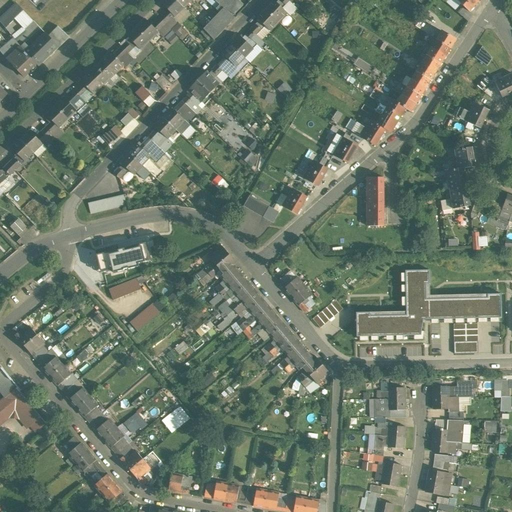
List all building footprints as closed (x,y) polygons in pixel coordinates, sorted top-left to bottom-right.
[(183,8),(175,0),(165,0),(162,3),(168,10),(175,16),(183,8)] [(220,5),(213,0),(205,0),(216,9),(220,5)] [(237,0),(213,0),(220,5),(232,16),(243,5),(237,0)] [(287,0),(278,0),(276,3),(282,9),(289,2),(287,0)] [(478,2),(476,0),(456,0),(469,12),(478,2)] [(276,3),(273,1),(265,9),(278,22),(286,13),(276,3)] [(16,3),(0,18),(0,22),(5,29),(23,11),(16,3)] [(219,13),(204,30),(214,40),(235,18),(232,16),(220,5),(216,9),(219,13)] [(278,22),(265,9),(256,19),(259,21),(264,26),(269,31),(278,22)] [(168,10),(160,18),(166,24),(175,16),(168,10)] [(160,18),(152,26),(158,32),(166,24),(160,18)] [(152,26),(145,19),(136,28),(149,41),(158,32),(152,26)] [(259,21),(250,30),(255,34),(264,26),(259,21)] [(0,34),(8,44),(14,39),(5,29),(0,22),(0,34)] [(441,31),(432,25),(426,33),(436,39),(441,31)] [(48,37),(59,48),(69,38),(57,27),(48,37)] [(149,41),(136,28),(127,37),(136,46),(140,50),(149,41)] [(48,37),(42,30),(33,38),(36,41),(50,56),(59,48),(48,37)] [(250,30),(242,39),(247,43),(255,34),(250,30)] [(27,31),(15,41),(24,52),(36,41),(33,38),(27,31)] [(456,40),(441,31),(436,39),(436,40),(450,48),(456,40)] [(242,39),(239,36),(231,45),(244,58),(252,48),(247,43),(242,39)] [(15,41),(14,39),(8,44),(0,51),(7,60),(23,76),(36,64),(24,52),(15,41)] [(136,46),(130,39),(121,47),(128,54),(136,46)] [(450,48),(436,40),(431,48),(445,56),(450,48)] [(36,41),(24,52),(36,64),(38,67),(50,56),(36,41)] [(244,58),(231,45),(222,54),(225,57),(230,61),(235,67),(244,58)] [(121,47),(113,55),(120,62),(128,54),(121,47)] [(488,65),(495,55),(482,47),(476,57),(488,65)] [(445,56),(431,48),(426,56),(440,64),(445,56)] [(113,55),(111,53),(102,61),(106,65),(115,74),(124,66),(120,62),(113,55)] [(440,64),(426,56),(421,63),(436,72),(440,64)] [(225,57),(216,65),(221,70),(230,61),(225,57)] [(436,72),(421,63),(416,71),(431,80),(436,72)] [(106,65),(93,77),(102,86),(115,74),(106,65)] [(216,65),(208,74),(213,79),(221,70),(216,65)] [(431,80),(416,71),(411,79),(426,88),(431,80)] [(208,74),(205,72),(197,81),(210,93),(218,84),(213,79),(208,74)] [(93,77),(90,73),(81,82),(83,84),(88,89),(93,95),(102,86),(93,77)] [(511,73),(503,78),(511,93),(511,92),(511,73)] [(503,78),(494,82),(502,97),(511,93),(503,78)] [(426,88),(411,79),(407,87),(421,96),(426,88)] [(210,93),(197,81),(188,90),(191,93),(201,102),(210,93)] [(285,96),(292,89),(285,82),(278,89),(285,96)] [(83,84),(75,92),(80,98),(88,89),(83,84)] [(143,85),(135,93),(149,107),(157,100),(143,85)] [(421,96),(407,87),(402,95),(416,104),(421,96)] [(75,92),(66,100),(72,105),(80,98),(75,92)] [(201,102),(191,93),(187,97),(195,104),(197,107),(198,106),(202,102),(201,102)] [(382,93),(377,101),(382,105),(387,96),(382,93)] [(416,104),(402,95),(397,103),(406,109),(405,109),(411,112),(416,104)] [(392,99),(387,96),(382,105),(387,107),(392,99)] [(187,97),(182,102),(189,108),(190,109),(195,104),(187,97)] [(64,98),(55,107),(68,119),(77,111),(72,105),(66,100),(64,98)] [(473,103),(463,98),(459,106),(460,107),(460,108),(469,112),(473,103)] [(397,103),(392,99),(387,107),(386,108),(401,116),(405,109),(406,109),(397,103)] [(189,108),(182,102),(177,107),(182,111),(184,113),(189,108)] [(242,154),(255,141),(232,118),(235,116),(220,102),(210,113),(243,146),(238,150),(242,154)] [(143,111),(146,107),(142,103),(138,106),(143,111)] [(488,110),(473,103),(469,112),(484,119),(488,110)] [(197,107),(195,104),(190,109),(193,112),(196,115),(201,109),(198,106),(197,107)] [(68,119),(55,107),(46,115),(52,121),(59,128),(68,119)] [(182,111),(177,107),(174,111),(178,115),(182,111)] [(139,116),(132,108),(128,112),(135,120),(139,116)] [(174,111),(171,108),(162,117),(175,130),(184,120),(178,115),(174,111)] [(189,108),(184,113),(182,111),(178,115),(184,120),(185,121),(193,112),(190,109),(189,108)] [(401,116),(386,108),(382,115),(382,116),(396,124),(401,116)] [(376,112),(371,120),(377,123),(382,116),(382,115),(376,112)] [(484,119),(469,112),(465,121),(480,128),(484,119)] [(396,124),(382,116),(377,123),(377,124),(385,129),(385,130),(391,133),(396,124)] [(162,117),(153,126),(156,129),(161,133),(167,139),(175,130),(162,117)] [(184,120),(175,130),(180,135),(189,125),(185,121),(184,120)] [(371,120),(366,128),(380,137),(385,130),(385,129),(377,124),(377,123),(371,120)] [(59,128),(52,121),(49,125),(55,131),(59,128)] [(249,128),(257,136),(262,131),(254,123),(249,128)] [(55,131),(49,125),(44,129),(51,136),(52,137),(57,132),(55,131)] [(117,125),(103,136),(110,145),(124,133),(117,125)] [(380,137),(366,128),(361,137),(375,146),(380,137)] [(44,129),(36,137),(43,144),(51,136),(44,129)] [(161,133),(156,129),(152,133),(157,137),(161,133)] [(30,131),(21,139),(34,152),(43,144),(36,137),(30,131)] [(339,133),(338,132),(332,143),(338,146),(343,138),(345,134),(340,131),(339,133)] [(157,137),(152,133),(148,137),(153,142),(158,148),(162,144),(156,139),(157,137)] [(157,137),(156,139),(162,144),(167,139),(161,133),(157,137)] [(148,137),(140,146),(144,151),(148,148),(153,142),(148,137)] [(343,138),(338,146),(353,155),(357,146),(343,138)] [(21,139),(12,148),(18,154),(25,161),(34,152),(21,139)] [(162,144),(158,148),(164,153),(165,153),(164,152),(173,144),(171,142),(167,139),(162,144)] [(338,146),(332,143),(327,151),(333,155),(338,146)] [(140,146),(137,144),(128,153),(141,165),(150,156),(144,151),(140,146)] [(353,155),(338,146),(333,155),(347,163),(353,155)] [(471,147),(455,150),(456,160),(473,157),(471,147)] [(241,157),(252,166),(259,158),(248,149),(241,157)] [(141,165),(128,153),(120,162),(122,165),(127,169),(133,174),(141,165)] [(18,154),(9,163),(15,170),(25,161),(18,154)] [(473,157),(456,160),(458,169),(463,169),(475,167),(473,157)] [(328,169),(313,161),(308,169),(323,178),(328,169)] [(9,163),(0,171),(0,172),(6,179),(15,170),(9,163)] [(122,165),(114,174),(119,178),(127,169),(122,165)] [(323,178),(308,169),(303,178),(318,186),(323,178)] [(458,169),(446,171),(448,181),(464,178),(463,169),(458,169)] [(221,190),(228,183),(220,174),(212,181),(221,190)] [(383,178),(366,178),(366,188),(383,188),(383,178)] [(464,178),(448,181),(450,190),(466,187),(464,178)] [(466,187),(450,190),(451,199),(468,196),(466,187)] [(383,188),(366,188),(366,197),(383,197),(383,188)] [(492,190),(486,188),(482,198),(488,200),(492,190)] [(307,197),(292,189),(287,197),(302,206),(307,197)] [(492,190),(488,200),(493,202),(497,192),(492,190)] [(497,192),(493,202),(498,204),(502,193),(497,192)] [(507,195),(502,193),(498,204),(503,206),(507,195)] [(123,195),(87,203),(90,214),(126,205),(123,195)] [(282,195),(277,203),(282,206),(287,197),(282,195)] [(511,210),(511,197),(507,195),(503,206),(501,211),(510,215),(511,210)] [(254,199),(249,196),(244,206),(249,209),(254,199)] [(468,196),(451,199),(453,209),(469,206),(468,196)] [(302,206),(287,197),(282,206),(297,214),(302,206)] [(383,197),(366,197),(366,206),(383,207),(383,197)] [(254,199),(249,209),(253,212),(259,202),(254,199)] [(442,211),(453,209),(451,199),(441,201),(442,211)] [(259,202),(253,212),(258,214),(264,204),(259,202)] [(264,204),(258,214),(263,217),(269,207),(264,204)] [(383,207),(366,206),(366,216),(383,216),(383,207)] [(269,207),(263,217),(268,220),(274,210),(269,207)] [(274,210),(268,220),(273,223),(279,213),(274,210)] [(383,216),(366,216),(366,226),(370,226),(382,226),(383,226),(383,216)] [(19,219),(10,227),(18,235),(27,227),(19,219)] [(0,231),(0,243),(7,250),(13,244),(0,231)] [(473,232),(473,248),(489,248),(489,231),(473,232)] [(146,243),(97,255),(99,265),(102,264),(104,272),(112,270),(113,273),(139,267),(138,264),(147,262),(145,253),(148,252),(146,243)] [(222,246),(209,257),(213,262),(217,266),(230,255),(222,246)] [(230,255),(217,266),(220,270),(224,274),(224,275),(234,266),(234,267),(237,264),(230,255)] [(213,262),(204,269),(208,274),(217,266),(213,262)] [(241,269),(237,264),(234,267),(234,266),(224,275),(224,274),(221,277),(224,281),(228,286),(241,275),(238,271),(241,269)] [(217,266),(208,274),(212,278),(217,274),(216,273),(220,270),(217,266)] [(297,278),(291,271),(285,275),(291,282),(297,278)] [(429,271),(406,272),(407,312),(356,312),(357,337),(421,336),(423,321),(501,318),(500,294),(429,297),(429,271)] [(241,275),(228,286),(231,289),(227,292),(228,293),(223,298),(227,301),(248,283),(241,275)] [(285,275),(278,282),(284,289),(291,282),(285,275)] [(304,286),(297,278),(291,282),(284,289),(291,297),(304,286)] [(136,291),(141,289),(137,279),(131,281),(136,291)] [(130,293),(136,291),(131,281),(126,283),(130,293)] [(224,281),(216,288),(219,293),(228,286),(224,281)] [(124,296),(130,293),(126,283),(120,285),(124,296)] [(248,283),(227,301),(230,305),(235,301),(239,298),(242,302),(255,292),(248,283)] [(119,298),(124,296),(120,285),(115,287),(119,298)] [(228,286),(219,293),(223,298),(228,293),(227,292),(231,289),(228,286)] [(304,286),(291,297),(299,306),(301,304),(311,295),(304,286)] [(113,300),(119,298),(115,287),(109,289),(113,300)] [(216,288),(210,293),(214,298),(219,293),(216,288)] [(255,292),(242,302),(246,307),(250,311),(262,300),(255,292)] [(219,293),(214,298),(218,303),(223,298),(219,293)] [(239,298),(235,301),(230,305),(231,306),(234,310),(242,302),(239,298)] [(262,300),(250,311),(253,315),(257,319),(269,308),(262,300)] [(335,301),(312,319),(319,328),(342,309),(335,301)] [(242,302),(234,310),(238,315),(241,312),(245,309),(244,308),(246,307),(242,302)] [(309,309),(304,303),(302,305),(301,304),(299,306),(305,313),(309,309)] [(154,305),(149,308),(156,317),(160,313),(154,305)] [(231,306),(221,315),(224,318),(226,317),(234,310),(231,306)] [(246,307),(244,308),(245,309),(241,312),(244,315),(250,311),(246,307)] [(149,308),(144,312),(151,320),(156,317),(149,308)] [(269,308),(257,319),(261,324),(264,328),(277,317),(269,308)] [(234,310),(226,317),(230,321),(238,315),(234,310)] [(144,312),(140,316),(146,324),(151,320),(144,312)] [(253,315),(245,323),(248,327),(257,319),(253,315)] [(140,316),(135,319),(142,328),(146,324),(140,316)] [(284,325),(277,317),(264,328),(271,336),(284,325)] [(135,319),(130,323),(137,332),(142,328),(135,319)] [(222,330),(230,324),(227,319),(219,326),(222,330)] [(24,320),(16,327),(20,331),(23,329),(22,327),(27,323),(24,320)] [(244,322),(239,326),(243,331),(248,327),(245,323),(244,322)] [(259,325),(252,331),(255,335),(264,328),(261,324),(259,326),(259,325)] [(465,324),(454,324),(455,342),(465,342),(465,324)] [(477,324),(465,324),(465,342),(478,342),(477,324)] [(284,325),(271,336),(275,341),(278,345),(291,334),(284,325)] [(16,327),(11,330),(15,335),(18,333),(20,331),(16,327)] [(25,331),(20,335),(18,333),(15,335),(25,346),(37,335),(30,327),(25,331)] [(252,331),(248,327),(243,331),(250,340),(255,335),(252,331)] [(298,342),(291,334),(278,345),(282,349),(285,353),(298,342)] [(37,335),(25,346),(34,357),(36,355),(34,353),(43,346),(45,344),(37,335)] [(273,342),(271,344),(271,343),(266,347),(270,352),(278,345),(275,341),(274,343),(273,342)] [(298,342),(285,353),(289,357),(292,361),(305,351),(298,342)] [(478,353),(478,342),(465,342),(455,342),(455,353),(478,353)] [(278,345),(270,352),(273,357),(278,352),(278,351),(279,350),(282,349),(278,345)] [(43,346),(34,353),(36,355),(34,357),(38,362),(49,352),(43,346)] [(311,352),(308,354),(305,351),(292,361),(295,365),(300,370),(303,367),(312,359),(315,356),(311,352)] [(49,352),(38,362),(43,368),(54,359),(49,352)] [(68,361),(61,353),(58,356),(64,363),(66,363),(68,361)] [(312,359),(303,367),(306,372),(310,376),(322,365),(315,356),(312,359)] [(54,359),(43,368),(51,377),(64,366),(56,357),(54,359)] [(287,359),(280,364),(284,369),(292,361),(289,357),(287,359)] [(292,361),(284,369),(288,373),(293,369),(292,369),(294,367),(294,366),(295,365),(292,361)] [(322,365),(310,376),(314,380),(317,384),(330,373),(322,365)] [(64,366),(51,377),(58,386),(71,375),(64,366)] [(77,370),(81,375),(88,371),(84,366),(77,370)] [(8,375),(2,367),(0,368),(0,371),(5,378),(8,375)] [(304,372),(297,378),(301,383),(310,376),(306,372),(305,373),(304,372)] [(71,375),(58,386),(64,393),(78,381),(72,374),(71,375)] [(5,378),(0,381),(0,390),(5,398),(18,388),(8,375),(5,378)] [(208,375),(198,384),(203,390),(213,381),(208,375)] [(310,376),(301,383),(305,387),(314,380),(310,376)] [(511,379),(495,379),(495,397),(501,397),(501,411),(511,411),(511,388),(511,379)] [(78,381),(64,393),(70,399),(83,388),(84,388),(78,381)] [(477,381),(457,381),(457,386),(459,386),(459,389),(456,389),(456,397),(473,397),(469,397),(468,390),(473,390),(473,389),(477,389),(477,381)] [(442,387),(432,388),(432,398),(449,398),(449,388),(449,387),(442,387)] [(5,398),(0,401),(0,421),(2,420),(3,421),(9,416),(10,417),(17,418),(19,417),(20,417),(29,428),(32,425),(37,431),(46,424),(27,400),(28,400),(18,388),(5,398)] [(83,388),(70,399),(77,408),(90,397),(83,388)] [(404,388),(388,388),(388,392),(389,399),(405,399),(404,388)] [(90,397),(77,408),(85,417),(95,408),(97,406),(90,397)] [(449,398),(432,398),(432,409),(449,409),(449,405),(449,398)] [(389,418),(389,410),(389,399),(381,399),(370,400),(370,418),(375,418),(386,418),(389,418)] [(405,399),(389,399),(389,410),(405,410),(405,399)] [(162,418),(172,432),(191,419),(181,405),(162,418)] [(95,408),(85,417),(90,423),(99,415),(101,414),(95,408)] [(405,410),(389,410),(389,418),(405,418),(405,410)] [(99,415),(90,423),(96,430),(105,422),(99,415)] [(105,422),(96,430),(104,439),(116,428),(109,419),(105,422)] [(468,421),(447,420),(446,430),(433,429),(431,440),(455,442),(460,443),(461,432),(462,432),(463,425),(468,425),(468,421)] [(486,420),(485,431),(498,431),(498,421),(486,420)] [(405,427),(389,425),(389,429),(388,436),(404,438),(405,427)] [(468,425),(463,425),(462,432),(461,432),(460,443),(467,444),(469,427),(468,425)] [(116,428),(104,439),(111,448),(122,438),(124,437),(116,428)] [(308,437),(318,437),(318,428),(309,428),(308,437)] [(389,429),(381,428),(381,435),(388,436),(389,429)] [(381,435),(375,435),(374,450),(383,450),(383,447),(403,449),(404,438),(388,436),(381,435)] [(81,443),(75,436),(67,444),(73,450),(81,443)] [(122,438),(111,448),(117,454),(128,445),(122,438)] [(449,442),(432,440),(431,451),(447,453),(448,449),(449,442)] [(73,450),(68,454),(71,457),(75,462),(76,463),(89,452),(81,443),(73,450)] [(128,445),(117,454),(121,459),(123,457),(125,459),(134,452),(128,445)] [(58,446),(54,450),(57,455),(62,451),(58,446)] [(134,452),(125,459),(123,457),(121,459),(130,470),(143,459),(135,450),(134,452)] [(153,451),(145,457),(151,466),(159,460),(153,451)] [(89,452),(76,463),(83,471),(88,467),(93,463),(96,461),(89,452)] [(435,455),(434,461),(449,463),(456,464),(457,457),(435,455)] [(71,457),(66,461),(71,466),(75,462),(71,457)] [(143,459),(130,470),(139,481),(142,479),(142,478),(140,476),(150,468),(143,459)] [(102,468),(96,461),(93,463),(95,464),(93,466),(93,467),(97,471),(102,468)] [(449,463),(434,461),(433,468),(447,470),(449,463)] [(401,465),(385,463),(384,466),(383,473),(399,476),(401,465)] [(384,466),(377,465),(376,472),(383,473),(384,466)] [(93,467),(90,469),(88,467),(83,471),(85,473),(87,472),(91,477),(97,471),(93,467)] [(102,468),(97,471),(101,476),(104,474),(105,476),(107,474),(102,468)] [(444,473),(428,470),(426,481),(442,484),(444,477),(444,473)] [(383,473),(376,472),(375,480),(382,481),(383,473)] [(399,476),(383,473),(382,481),(381,484),(398,487),(399,476)] [(105,476),(95,485),(102,494),(115,483),(107,474),(105,476)] [(183,476),(171,474),(170,479),(169,484),(168,490),(180,492),(183,476)] [(189,477),(183,476),(180,492),(189,494),(192,477),(189,476),(189,477)] [(148,482),(143,477),(142,478),(142,479),(139,481),(143,486),(148,482)] [(451,478),(444,477),(442,484),(450,485),(451,478)] [(458,485),(469,487),(470,479),(460,477),(458,485)] [(442,484),(426,481),(424,492),(440,495),(441,491),(442,484)] [(228,484),(216,482),(216,485),(214,498),(225,501),(228,484)] [(115,483),(102,494),(110,502),(115,498),(118,495),(122,491),(115,483)] [(212,492),(206,491),(205,497),(214,498),(216,485),(213,484),(212,492)] [(239,486),(228,484),(225,501),(236,503),(238,491),(239,486)] [(450,485),(442,484),(441,491),(448,493),(450,485)] [(268,491),(257,489),(256,495),(254,506),(265,508),(268,491)] [(128,498),(122,491),(118,495),(121,499),(124,502),(128,498)] [(246,498),(240,497),(241,491),(238,491),(236,503),(245,504),(246,498)] [(279,493),(268,491),(265,508),(276,510),(278,498),(279,493)] [(370,494),(369,494),(366,510),(369,511),(376,511),(378,502),(380,494),(371,492),(370,494)] [(256,495),(247,493),(246,498),(245,504),(254,506),(256,495)] [(97,494),(91,501),(95,504),(100,497),(97,494)] [(475,496),(474,503),(485,506),(486,498),(475,496)] [(305,511),(308,499),(296,497),(295,502),(293,511),(305,511)] [(449,499),(437,497),(436,503),(439,504),(448,506),(449,499)] [(287,499),(278,498),(276,510),(285,511),(287,499)] [(291,500),(287,499),(285,511),(286,511),(293,511),(295,502),(291,501),(291,500)] [(319,501),(308,499),(305,511),(316,511),(318,505),(319,501)] [(392,511),(394,505),(378,502),(376,511),(392,511)]
